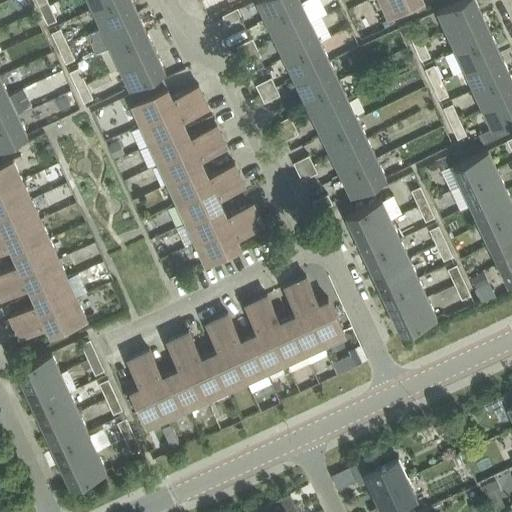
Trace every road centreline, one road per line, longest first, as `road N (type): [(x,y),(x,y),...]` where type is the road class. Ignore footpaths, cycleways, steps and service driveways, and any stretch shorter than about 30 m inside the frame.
road 1 (residential): [(308,251),(234,84),(169,0)]
road 2 (residential): [(111,341),(308,251)]
road 3 (unclassified): [(131,511),(302,436)]
road 4 (residential): [(395,394),(335,255),(308,251)]
road 5 (unclassified): [(395,394),(511,341)]
road 6 (residential): [(49,511),(0,398)]
